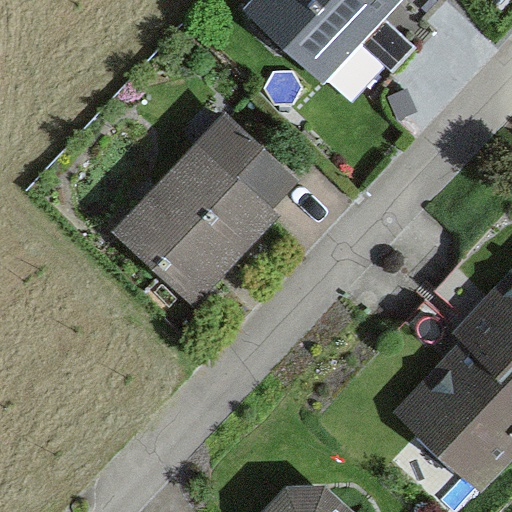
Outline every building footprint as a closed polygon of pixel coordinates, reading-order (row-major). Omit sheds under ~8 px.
[(342,30),(351,39),(388,0),(253,0),(251,2),(314,60),(342,30)] [(219,75),(207,88),(227,107),(239,93),(219,75)] [(284,178),(245,141),(223,121),(119,230),(187,294),(263,214),(256,207),(284,178)] [(494,319),(477,337),(473,341),(511,377),(511,281),(485,310),(494,319)] [(449,366),(406,411),(476,476),(511,437),(511,377),(473,341),(471,343),(480,351),(458,374),(449,366)] [(346,511),(341,507),(327,507),(315,496),(286,496),(271,511),(346,511)]
